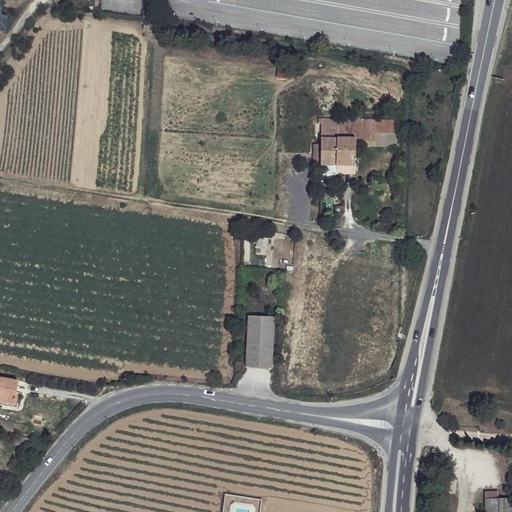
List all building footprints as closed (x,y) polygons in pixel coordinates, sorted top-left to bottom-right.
[(401,121),(322,119),(322,166),(353,166),(355,148),(375,149),(376,133),(400,133),(401,121)] [(274,318),(250,318),(249,366),(272,367),(274,318)] [(23,386),(0,382),(0,404),(5,405),(20,408),(23,386)] [(20,408),(5,405),(4,413),(22,416),(23,408),(20,408)] [(511,511),(511,501),(483,501),(483,511),(511,511)]
